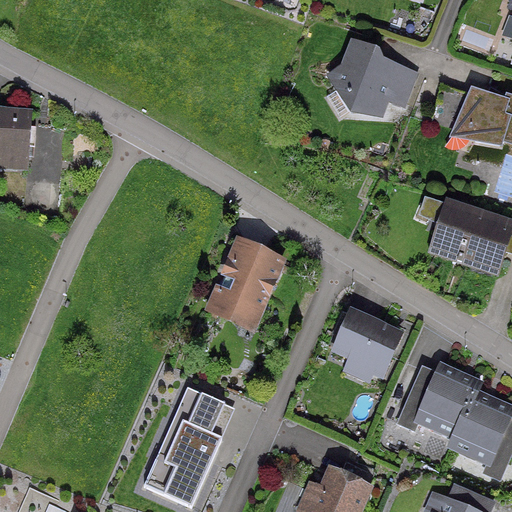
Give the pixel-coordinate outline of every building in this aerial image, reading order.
[(383,99),(402,107),(412,81),(378,68),(374,59),(352,50),(344,72),(333,79),(351,110),(351,112),(378,114),(383,99)] [(505,101),(493,94),(490,100),(470,94),(460,125),(471,134),(475,135),(473,143),(498,148),(499,143),(511,146),(511,102),(505,100),(505,101)] [(26,169),(29,118),(0,116),(0,157),(1,158),(0,168),(26,169)] [(497,272),(510,232),(443,210),(430,250),(457,259),(456,265),(459,266),(461,261),(497,272)] [(270,285),(279,265),(237,247),(208,314),(220,319),(227,303),(256,316),(265,296),(269,295),(271,288),(270,285)] [(380,379),(398,338),(349,317),(333,353),(348,360),(346,364),(380,379)] [(453,440),(449,449),(477,387),(472,385),(466,387),(456,382),(454,377),(441,371),(437,373),(435,378),(421,372),(407,404),(421,410),(415,423),(453,440)] [(493,455),(507,461),(511,449),(511,425),(507,423),(510,416),(508,412),(495,406),(490,408),(480,404),(478,399),(473,397),(477,387),(449,449),(488,466),(493,455)] [(232,412),(186,392),(143,488),(190,508),(232,412)] [(371,478),(344,466),(339,479),(329,475),(312,511),(357,511),(367,491),(366,491),(371,478)] [(473,511),(478,501),(451,489),(441,511),(473,511)]
